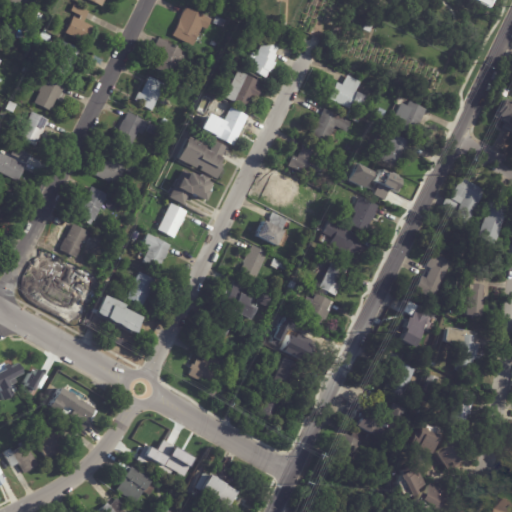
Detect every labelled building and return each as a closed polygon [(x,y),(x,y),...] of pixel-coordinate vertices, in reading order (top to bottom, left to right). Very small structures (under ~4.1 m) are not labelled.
[(0,0),(0,1),(16,8),(19,0),(0,0)] [(87,12),(83,21),(94,26),(86,42),(64,31),(72,16),(79,19),(81,15),(70,10),(73,3),(88,11),(87,12)] [(205,28),(201,26),(192,45),(170,35),(184,6),(211,19),(206,28),(205,28)] [(13,35),(0,30),(0,10),(10,14),(9,18),(20,23),(14,36),(13,35)] [(213,22),(216,16),(226,20),(223,27),(213,22)] [(36,27),(41,29),(37,37),(33,34),(36,27)] [(39,37),(42,31),(51,36),(48,41),(39,37)] [(154,45),(158,37),(185,50),(183,54),(186,55),(183,61),(177,57),(168,75),(153,67),(161,51),(153,47),(154,45)] [(268,42),(276,47),(273,53),(275,54),(272,61),(274,62),(269,73),(267,71),(263,78),(246,69),(251,59),(248,57),(250,51),(254,53),(261,39),(268,42)] [(78,50),(66,76),(50,68),(63,41),(79,49),(78,50)] [(25,66),(32,69),(29,74),(23,71),(25,66)] [(255,82),(254,85),(259,87),(254,97),(251,95),(244,108),(220,95),(234,69),(256,81),(255,82)] [(361,84),(357,91),(367,96),(360,109),(352,105),(350,109),(328,98),(337,82),(342,84),(347,74),(362,82),(361,84)] [(140,92),(148,75),(164,84),(151,110),(134,101),(138,91),(140,92)] [(64,86),(58,98),(56,98),(50,110),(33,102),(39,91),(38,90),(40,86),(41,86),(46,76),(65,85),(64,86)] [(179,79),(195,87),(192,94),(176,85),(179,79)] [(511,133),(510,132),(502,128),(504,124),(493,118),(502,100),(511,105),(511,133)] [(409,102),(426,110),(414,136),(396,127),(399,119),(394,116),(400,103),(406,106),(408,102),(409,102)] [(335,104),(342,108),(340,112),(333,109),(335,104)] [(237,131),(231,144),(213,135),(219,123),(215,121),(217,116),(221,118),(227,106),(245,115),(237,131)] [(339,128),(334,125),(326,142),(310,133),(323,108),(351,122),(346,131),(339,128)] [(347,117),(351,109),(362,115),(358,123),(347,117)] [(47,121),(35,145),(18,137),(31,111),(48,119),(47,121)] [(146,122),(141,133),(137,131),(130,145),(114,137),(119,128),(118,128),(122,119),(123,120),(127,111),(147,121),(146,122)] [(150,133),(146,130),(150,123),(158,128),(155,135),(150,133)] [(221,148),(218,155),(220,156),(215,165),(219,167),(214,177),(173,156),(184,134),(203,144),(202,147),(206,149),(211,139),(223,145),(221,148)] [(395,134),(410,142),(397,168),(381,159),(382,158),(379,157),(381,152),(384,154),(395,134)] [(19,150),(15,159),(25,164),(17,180),(0,171),(0,151),(11,157),(12,155),(1,150),(5,141),(20,149),(19,150)] [(312,164),(307,175),(286,165),(292,155),(296,156),(303,141),(320,148),(312,164)] [(29,153),(11,148),(9,156),(27,161),(29,153)] [(105,149),(112,152),(113,149),(129,156),(116,184),(95,175),(102,158),(107,160),(109,157),(103,154),(105,149)] [(338,170),(326,166),(330,157),(341,161),(338,170)] [(364,165),(366,159),(376,163),(373,170),(364,165)] [(363,188),(370,171),(352,164),(345,180),(363,188)] [(394,176),(382,199),(366,191),(378,167),(395,175),(394,176)] [(143,176),(146,170),(152,173),(149,179),(143,176)] [(209,192),(207,196),(204,194),(201,199),(187,191),(181,204),(166,196),(177,176),(181,178),(185,170),(195,175),(196,173),(204,177),(203,179),(208,182),(207,183),(211,185),(209,189),(211,189),(209,192)] [(287,208),(270,199),(279,180),(281,181),(284,174),(300,182),(287,208)] [(460,204),(449,198),(452,192),(460,176),(485,190),(477,205),(463,198),(461,204),(460,204)] [(12,190),(7,200),(6,199),(0,211),(0,182),(12,188),(12,190)] [(306,184),(313,188),(311,192),(304,189),(306,184)] [(94,220),(78,212),(82,203),(81,202),(85,192),(87,193),(90,186),(107,194),(94,220)] [(377,207),(365,231),(350,223),(355,212),(352,210),(359,196),(378,206),(377,207)] [(496,202),(509,207),(496,242),(478,236),(490,200),(496,202)] [(185,213),(182,218),(183,219),(180,226),(178,225),(173,236),(157,228),(169,203),(185,211),(185,213)] [(287,221),(274,245),(254,235),(262,219),(267,222),(273,213),(287,221)] [(87,231),(88,231),(75,257),(58,249),(64,237),(65,238),(72,223),(87,231)] [(363,239),(350,264),(334,256),(338,248),(334,245),(340,233),(344,235),(348,229),(363,238),(363,239)] [(168,246),(166,251),(167,252),(164,257),(163,257),(157,269),(141,261),(148,248),(140,244),(146,232),(169,244),(168,246)] [(265,257),(254,279),(238,270),(243,262),(241,262),(246,252),(247,253),(251,245),(267,253),(265,257)] [(452,262),(434,298),(414,288),(421,275),(426,278),(431,268),(425,265),(432,252),(452,262)] [(318,261),(320,255),(327,258),(325,264),(318,261)] [(81,271),(83,272),(78,282),(66,275),(58,292),(42,284),(45,279),(43,278),(48,268),(50,268),(55,258),(81,271)] [(284,269),(272,263),(274,258),(288,265),(285,270),(284,269)] [(347,271),(345,275),(346,276),(342,284),(341,283),(335,295),(318,287),(331,261),(348,269),(347,271)] [(115,273),(107,270),(110,263),(118,267),(115,273)] [(155,279),(155,280),(150,289),(152,289),(148,298),(146,297),(142,306),(126,297),(139,271),(155,279)] [(84,279),(87,273),(98,279),(95,285),(84,280),(84,279)] [(107,284),(101,280),(104,274),(111,278),(107,284)] [(489,280),(487,299),(484,298),(482,316),(466,314),(470,276),(489,278),(489,280)] [(237,313),(221,305),(234,279),(250,287),(237,313)] [(333,303),(325,320),(323,319),(319,327),(303,319),(309,308),(303,304),(307,297),(313,300),(316,293),(334,302),(333,303)] [(134,327),(131,333),(91,312),(100,294),(121,305),(119,308),(139,318),(134,327)] [(432,314),(414,348),(398,339),(410,317),(397,311),(400,306),(404,308),(407,302),(432,314)] [(219,314),(233,321),(217,351),(203,344),(218,314),(219,314)] [(315,334),(305,357),(288,349),(300,325),(316,332),(315,334)] [(476,337),(475,343),(479,344),(478,352),(474,351),(470,372),(455,370),(459,344),(444,342),(446,326),(477,332),(476,337)] [(222,359),(215,371),(214,371),(207,385),(187,374),(190,369),(187,367),(190,363),(192,364),(195,358),(200,361),(206,350),(222,359)] [(299,367),(287,391),(271,383),(284,356),(300,365),(299,367)] [(402,363),(416,369),(411,381),(409,380),(402,399),(383,391),(391,373),(395,375),(400,363),(402,363)] [(426,371),(429,365),(439,370),(436,376),(426,371)] [(0,395),(0,374),(8,370),(10,375),(21,369),(30,386),(3,401),(0,395)] [(428,374),(438,378),(433,393),(422,390),(428,374)] [(245,398),(237,394),(243,384),(250,380),(259,384),(258,394),(245,398)] [(473,394),(475,394),(470,414),(468,414),(463,433),(446,429),(456,388),(465,390),(465,392),(473,394)] [(277,410),(272,422),(255,414),(267,389),(284,397),(277,410)] [(73,391),(82,397),(79,401),(95,412),(90,419),(89,419),(81,431),(67,421),(77,405),(66,397),(71,390),(73,391)] [(401,408),(402,408),(392,430),(388,428),(383,439),(353,425),(354,423),(350,421),(355,409),(361,412),(363,409),(378,416),(374,425),(379,427),(386,413),(379,410),(381,407),(372,403),(376,396),(401,408)] [(29,400),(32,405),(25,409),(23,403),(29,400)] [(422,427),(423,427),(422,429),(436,433),(429,453),(415,448),(416,445),(408,443),(413,424),(422,427)] [(56,432),(65,445),(45,460),(35,446),(41,442),(35,433),(47,426),(53,434),(56,432)] [(352,437),(361,442),(352,459),(337,452),(344,438),(342,438),(344,433),(352,437)] [(161,438),(176,446),(170,457),(154,448),(160,437),(161,438)] [(450,441),(456,451),(459,450),(463,458),(444,469),(433,451),(450,441)] [(23,474),(17,463),(10,467),(2,452),(8,449),(10,452),(15,449),(16,450),(26,445),(37,465),(23,474)] [(192,449),(200,453),(194,466),(181,460),(185,452),(187,453),(189,448),(192,449)] [(141,463),(149,449),(157,454),(159,452),(167,458),(166,460),(177,466),(168,480),(141,463)] [(415,469),(423,485),(413,490),(414,492),(407,496),(396,474),(400,472),(398,468),(411,462),(415,469)] [(151,483),(156,486),(149,495),(142,490),(132,505),(113,492),(123,477),(121,476),(128,466),(151,483)] [(225,472),(229,474),(223,485),(234,491),(227,504),(238,510),(236,511),(225,511),(210,503),(213,498),(197,489),(206,474),(215,479),(221,469),(225,472)] [(185,481),(186,482),(183,488),(177,486),(180,479),(185,481)] [(436,487),(440,490),(439,492),(447,496),(438,511),(433,511),(428,509),(429,506),(418,499),(427,482),(436,487)] [(494,511),(499,497),(511,500),(511,511),(494,511)] [(95,511),(106,503),(108,506),(116,499),(125,510),(122,511),(95,511)]
